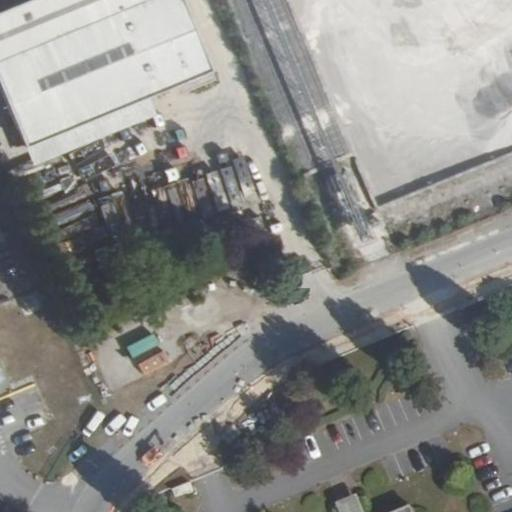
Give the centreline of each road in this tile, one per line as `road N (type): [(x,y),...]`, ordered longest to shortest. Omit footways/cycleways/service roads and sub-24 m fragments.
road 1 (residential): [(96,511),(120,475),(251,357),(511,245)]
road 2 (unknown): [(210,511),(476,406)]
road 3 (unknown): [(422,282),(476,406)]
